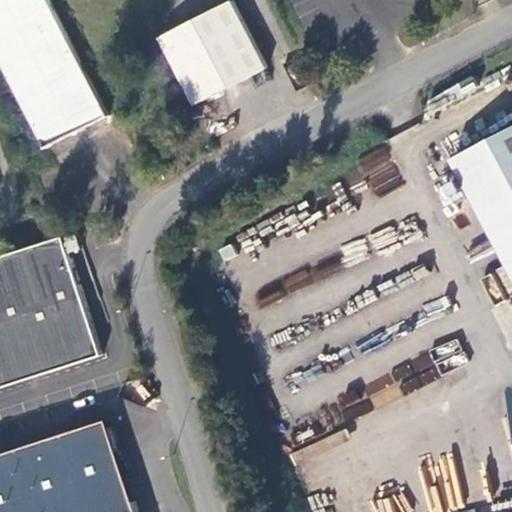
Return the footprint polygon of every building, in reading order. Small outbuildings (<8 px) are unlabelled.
[(61,15),(53,0),(0,0),(0,54),(49,148),(112,115),(61,15)] [(236,0),(233,0),(165,36),(199,104),(271,66),(236,0)] [(511,126),(456,157),(461,165),(444,174),(459,202),(476,193),(511,261),(511,126)] [(0,387),(104,354),(66,234),(0,255),(0,387)] [(0,511),(137,511),(140,511),(111,419),(0,454),(0,511)] [(399,511),(396,496),(382,499),(385,511),(399,511)]
